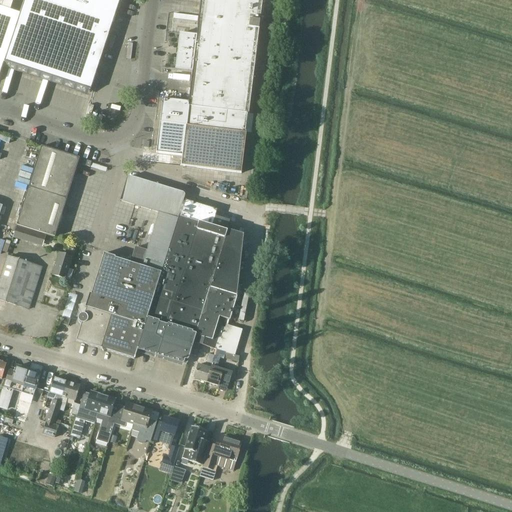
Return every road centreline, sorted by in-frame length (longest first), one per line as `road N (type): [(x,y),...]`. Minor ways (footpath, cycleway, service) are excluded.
road 1 (unclassified): [(116,137),(139,167),(238,203),(256,218),(237,417)]
road 2 (unclassified): [(511,506),(237,417)]
road 3 (unclassified): [(237,417),(0,341)]
road 4 (unclassified): [(116,137),(139,105),(151,0)]
road 5 (unclassified): [(0,109),(94,139),(116,137)]
